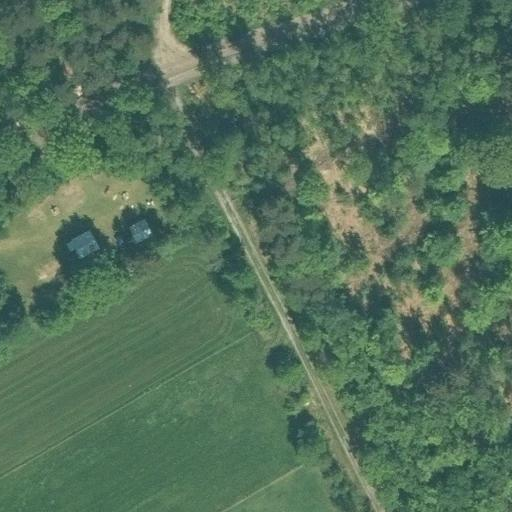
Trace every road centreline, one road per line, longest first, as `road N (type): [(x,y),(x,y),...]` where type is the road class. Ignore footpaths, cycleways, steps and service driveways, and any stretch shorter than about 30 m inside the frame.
road 1 (track): [(164,84),(377,511)]
road 2 (track): [(0,162),(162,70),(393,0)]
